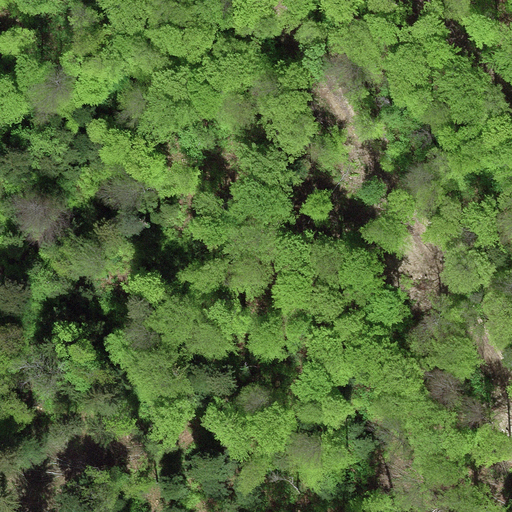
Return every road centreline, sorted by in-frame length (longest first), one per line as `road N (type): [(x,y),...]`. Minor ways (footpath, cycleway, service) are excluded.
road 1 (track): [(511,409),(305,50),(266,0)]
road 2 (track): [(511,93),(433,0)]
